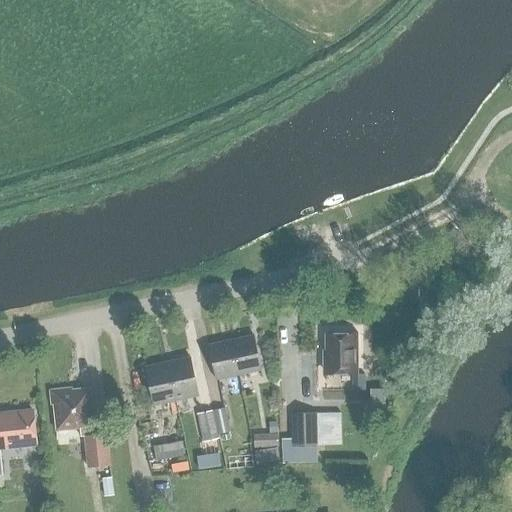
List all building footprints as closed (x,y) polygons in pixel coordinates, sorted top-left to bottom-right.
[(358,334),(326,333),(326,376),(358,377),(358,334)] [(231,341),(239,379),(262,374),(254,336),(231,341)] [(239,379),(231,341),(208,346),(216,384),(239,379)] [(167,363),(176,401),(198,396),(190,358),(167,363)] [(176,401),(167,363),(145,368),(153,406),(176,401)] [(386,367),(387,384),(408,384),(408,367),(386,367)] [(81,437),(85,437),(89,466),(112,464),(108,434),(98,436),(92,388),(70,391),(70,389),(50,392),(52,404),(55,404),(58,430),(80,427),(81,437)] [(385,417),(385,393),(370,393),(370,418),(385,417)] [(214,410),(219,434),(232,431),(227,408),(214,410)] [(37,447),(34,409),(0,412),(0,475),(2,476),(0,450),(37,447)] [(213,411),(198,414),(204,445),(219,442),(213,411)] [(301,412),(293,412),(293,438),(281,439),(281,460),(316,459),(316,437),(316,425),(316,412),(301,412)] [(183,455),(181,441),(155,445),(158,459),(183,455)] [(254,452),(256,465),(280,460),(277,448),(254,452)] [(196,457),(198,469),(220,466),(218,454),(196,457)] [(172,474),(189,471),(188,462),(171,464),(172,474)] [(102,478),(104,495),(113,494),(111,477),(102,478)]
